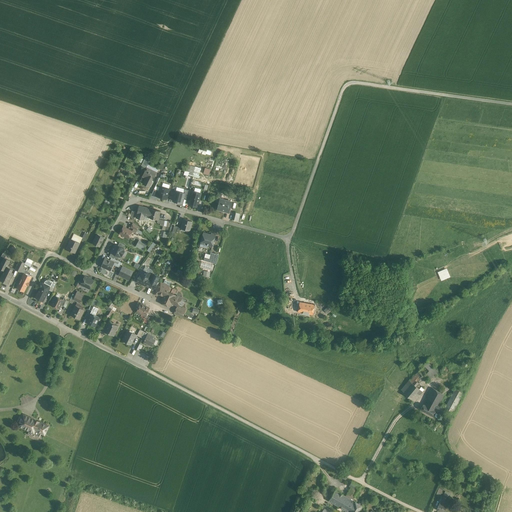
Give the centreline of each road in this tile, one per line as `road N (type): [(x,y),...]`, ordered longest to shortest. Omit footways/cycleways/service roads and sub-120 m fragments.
road 1 (track): [(247,228),(292,232),(349,83),(511,103)]
road 2 (track): [(146,368),(422,511)]
road 3 (residential): [(91,273),(125,205),(138,198),(247,228)]
road 4 (residential): [(22,304),(146,368)]
